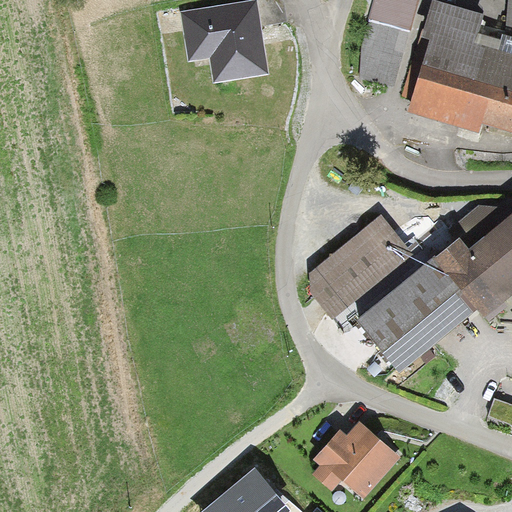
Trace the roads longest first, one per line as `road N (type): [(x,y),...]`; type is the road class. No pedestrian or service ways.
road 1 (unclassified): [(339,0),(286,264),(303,322),(331,376),(511,444)]
road 2 (track): [(168,511),(331,376)]
